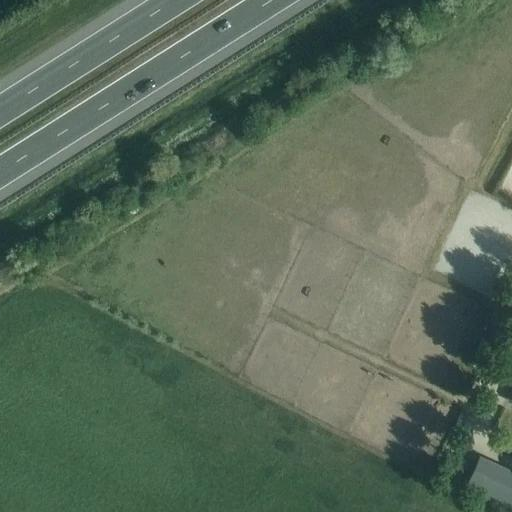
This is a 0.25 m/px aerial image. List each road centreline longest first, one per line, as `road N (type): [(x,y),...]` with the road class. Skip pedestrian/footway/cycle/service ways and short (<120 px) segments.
road 1 (motorway): [(0,172),(272,0)]
road 2 (motorway): [(173,0),(0,110)]
